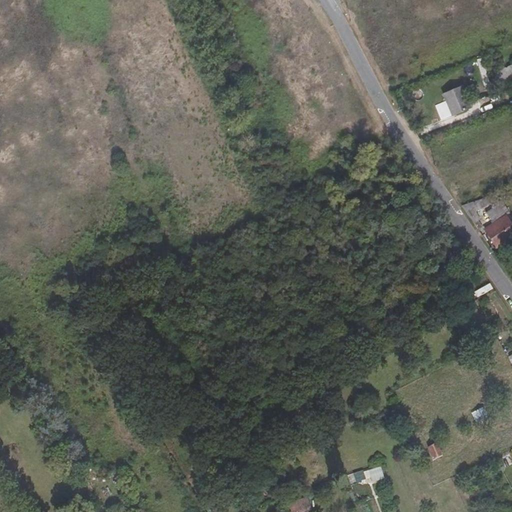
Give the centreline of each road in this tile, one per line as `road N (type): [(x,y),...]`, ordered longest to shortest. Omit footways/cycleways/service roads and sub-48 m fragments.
road 1 (residential): [(511,304),(394,129)]
road 2 (unclassified): [(394,129),(321,0)]
